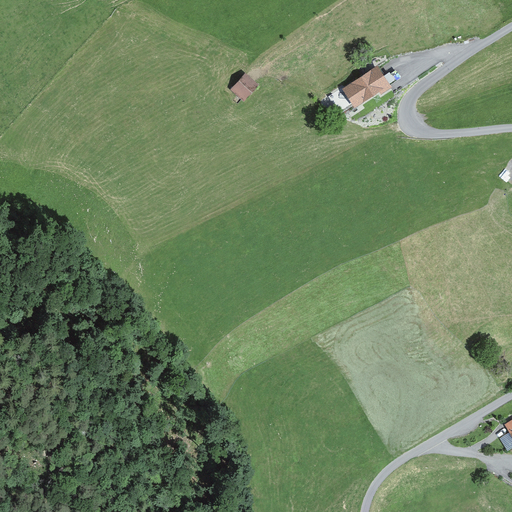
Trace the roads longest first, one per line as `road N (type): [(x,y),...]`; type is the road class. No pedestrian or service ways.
road 1 (unclassified): [(511,128),(419,132),(406,114),(422,86),(511,26)]
road 2 (unclassified): [(366,511),(392,466),(511,396)]
